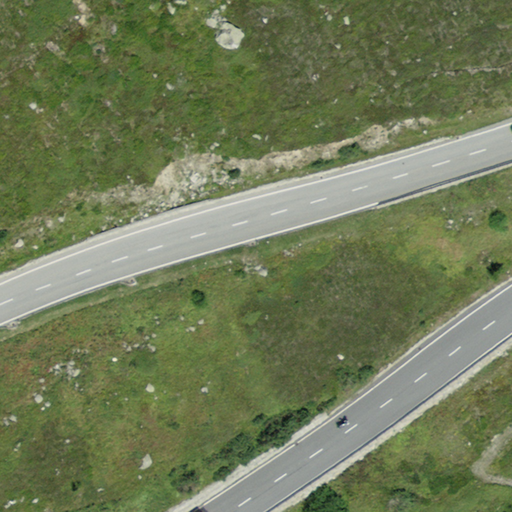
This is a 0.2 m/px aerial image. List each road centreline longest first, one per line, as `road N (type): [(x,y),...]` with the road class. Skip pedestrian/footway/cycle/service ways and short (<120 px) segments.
road 1 (primary): [(511,140),(148,249),(0,304)]
road 2 (primary): [(231,511),(511,313)]
